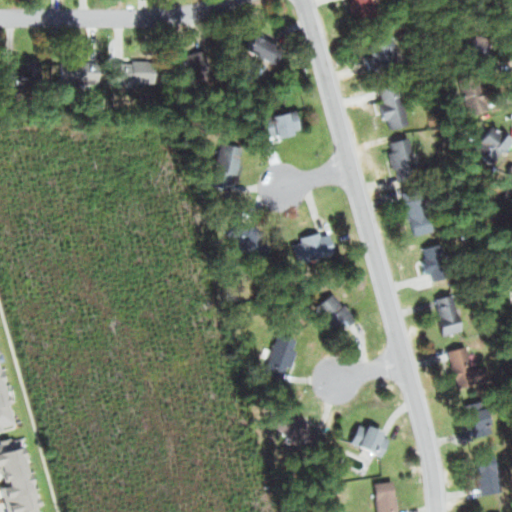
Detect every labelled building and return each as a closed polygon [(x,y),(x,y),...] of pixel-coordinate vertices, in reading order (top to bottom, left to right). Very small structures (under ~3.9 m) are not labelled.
[(373,0),(353,0),(362,27),(380,21),(373,0)] [(480,55),(476,51),(486,40),(469,25),(452,43),(474,63),(480,55)] [(286,53),(276,68),(243,47),(253,31),(286,53)] [(368,59),(374,58),(370,43),(393,38),(398,62),(370,69),(368,59)] [(182,53),(189,80),(213,73),(206,47),(182,53)] [(99,61),(99,80),(60,79),(60,60),(99,61)] [(6,68),(26,68),(26,61),(40,61),(40,80),(6,80),(6,68)] [(150,62),(150,81),(111,80),(111,61),(150,62)] [(474,73),(456,78),(467,115),(484,110),(474,73)] [(396,84),(379,89),(389,126),(407,121),(396,84)] [(268,137),(263,119),(301,110),(306,128),(268,137)] [(504,135),(500,140),(511,150),(495,167),(477,150),(497,129),(504,135)] [(404,136),(387,141),(397,177),(414,172),(404,136)] [(231,187),(213,182),(223,144),(241,148),(231,187)] [(420,191),(403,196),(413,233),(431,228),(420,191)] [(271,238),(261,254),(228,232),(238,217),(271,238)] [(293,238),(324,231),(330,255),(298,262),(293,238)] [(438,241),(421,246),(431,283),(449,278),(438,241)] [(451,291),(434,296),(444,332),(462,327),(451,291)] [(330,292),(355,318),(345,327),(340,321),(332,327),(314,307),(330,292)] [(277,332),(296,339),(280,378),(261,370),(277,332)] [(463,343),(446,347),(456,385),(488,377),(485,365),(470,369),(463,343)] [(0,423),(14,420),(0,362),(0,423)] [(479,398),(462,403),(472,440),(490,435),(479,398)] [(314,441),(298,454),(271,423),(287,410),(314,441)] [(350,444),(360,422),(390,436),(381,457),(350,444)] [(0,511),(38,511),(17,435),(0,439),(0,511)] [(491,454),(473,458),(482,495),(500,491),(491,454)] [(372,511),(371,482),(394,481),(395,511),(372,511)]
